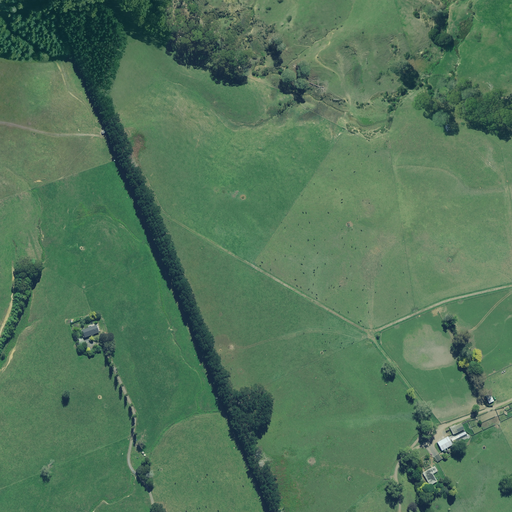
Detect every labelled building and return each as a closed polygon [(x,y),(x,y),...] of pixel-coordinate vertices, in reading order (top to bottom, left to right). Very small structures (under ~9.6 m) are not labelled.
[(99,332),(96,325),(81,330),(84,338),(99,332)] [(464,430),(461,424),(450,429),(453,435),(464,430)] [(465,432),(452,438),(453,441),(466,434),(465,432)] [(448,437),(437,442),(442,451),(452,446),(448,437)] [(430,485),(432,484),(434,486),(436,485),(435,483),(437,482),(433,474),(437,472),(435,467),(424,473),(430,485)]
